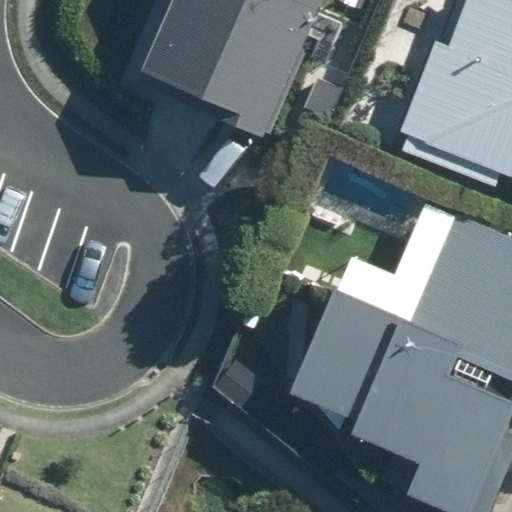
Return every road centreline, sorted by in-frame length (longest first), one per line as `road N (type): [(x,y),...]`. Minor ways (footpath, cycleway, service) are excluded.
road 1 (residential): [(0,353),(28,374),(87,380),(131,347),(162,266),(146,222)]
road 2 (residential): [(146,222),(0,118)]
